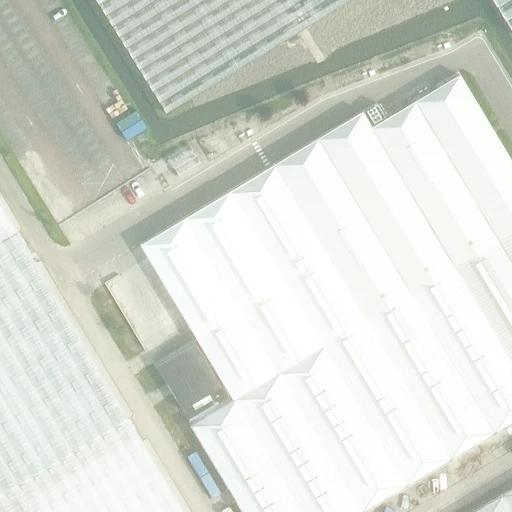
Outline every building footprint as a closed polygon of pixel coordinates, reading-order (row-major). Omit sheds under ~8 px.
[(98,0),(170,115),(239,72),(353,0),(98,0)] [(511,0),(491,0),(511,32),(511,0)] [(362,112),(141,245),(233,399),(189,426),(241,511),(363,511),(511,423),(511,163),(459,76),(386,119),(372,128),(363,113),(362,112)] [(377,105),(377,104),(363,113),(372,128),(386,119),(377,105)] [(0,511),(184,511),(0,205),(0,511)] [(182,410),(220,388),(195,344),(157,366),(182,410)] [(511,511),(511,489),(473,511),(511,511)]
